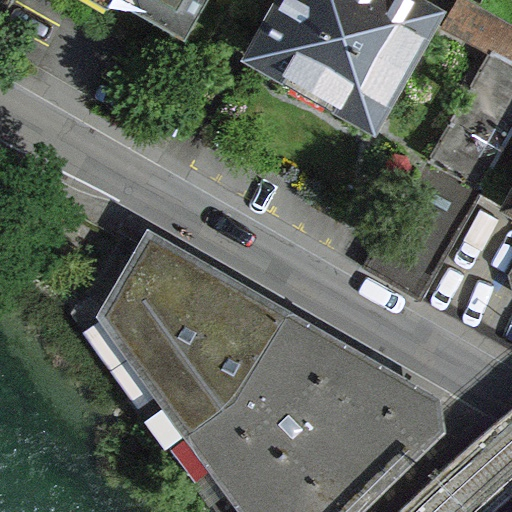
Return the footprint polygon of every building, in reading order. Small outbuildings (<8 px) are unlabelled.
[(112,0),(184,42),(208,0),(112,0)] [(448,5),(438,0),(275,0),(241,62),(376,136),(448,5)] [(511,153),(487,202),(511,214),(511,153)] [(431,306),(489,195),(432,165),(374,275),(431,306)] [(147,236),(98,312),(236,511),(363,511),(442,435),(436,390),(147,236)]
